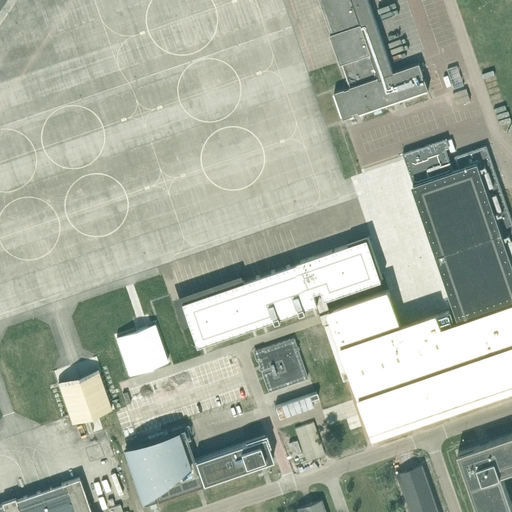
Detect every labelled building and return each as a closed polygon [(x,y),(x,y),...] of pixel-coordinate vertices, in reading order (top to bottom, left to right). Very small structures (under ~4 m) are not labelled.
[(320,0),(331,33),(330,34),(340,64),(342,63),(350,87),(334,92),(343,118),(354,115),(353,113),(358,111),(359,113),(394,101),(393,99),(397,98),(398,100),(429,89),(425,79),(424,79),(422,74),(423,74),(419,63),(393,72),(368,0),(320,0)] [(448,70),(454,89),(464,85),(457,66),(448,70)] [(466,88),(453,93),(457,104),(470,100),(466,88)] [(421,147),(403,153),(403,156),(405,159),(409,171),(410,175),(413,182),(414,186),(436,251),(437,254),(455,307),(460,322),(511,304),(511,221),(502,192),(486,146),(463,154),(459,155),(455,157),(459,169),(453,171),(445,148),(443,140),(424,146),(425,147),(421,148),(421,147)] [(241,281),(180,302),(188,323),(182,325),(188,323),(195,345),(200,343),(203,343),(250,326),(253,325),(261,323),(263,322),(311,305),(313,305),(317,303),(321,315),(324,323),(344,380),(352,376),(359,373),(357,367),(349,369),(329,310),(325,299),(381,279),(380,276),(383,275),(383,274),(380,275),(367,237),(349,244),(348,240),(347,240),(349,244),(242,280),(239,274),(241,281)] [(511,304),(460,322),(454,324),(449,310),(402,327),(389,290),(329,310),(349,369),(357,366),(357,367),(359,373),(367,396),(362,398),(374,433),(511,385),(511,304)] [(300,355),(304,354),(303,351),(299,352),(294,338),(255,351),(269,391),(307,378),(300,355)] [(316,391),(274,406),(278,418),(313,406),(310,398),(318,396),(316,391)] [(84,421),(88,433),(93,431),(89,419),(84,421)] [(511,434),(458,453),(478,511),(511,511),(511,505),(501,473),(511,469),(511,434)] [(265,435),(194,458),(203,483),(259,464),(259,463),(272,458),(273,459),(265,435)] [(203,483),(194,458),(187,438),(174,443),(173,442),(147,451),(145,444),(125,451),(129,464),(137,461),(139,467),(150,463),(155,476),(156,475),(163,498),(194,488),(193,485),(201,483),(202,485),(203,485),(203,483)] [(289,443),(293,454),(301,451),(297,440),(289,443)] [(410,511),(438,511),(423,465),(398,473),(410,511)] [(123,475),(127,486),(133,484),(130,473),(123,475)] [(10,501),(0,504),(0,511),(91,511),(80,477),(61,484),(61,483),(29,494),(11,501),(10,501)] [(358,511),(386,511),(376,481),(351,489),(358,511)] [(107,507),(138,496),(134,487),(104,497),(107,507)] [(297,511),(325,511),(322,500),(297,508),(297,511)]
